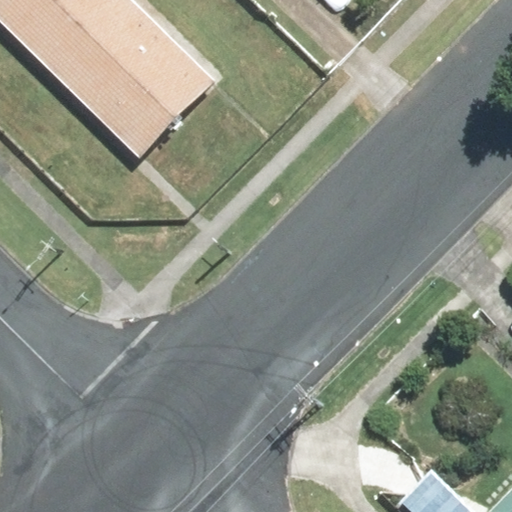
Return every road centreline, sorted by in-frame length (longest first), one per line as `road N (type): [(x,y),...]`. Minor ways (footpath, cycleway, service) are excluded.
road 1 (residential): [(511,82),(141,458)]
road 2 (residential): [(0,316),(141,458)]
